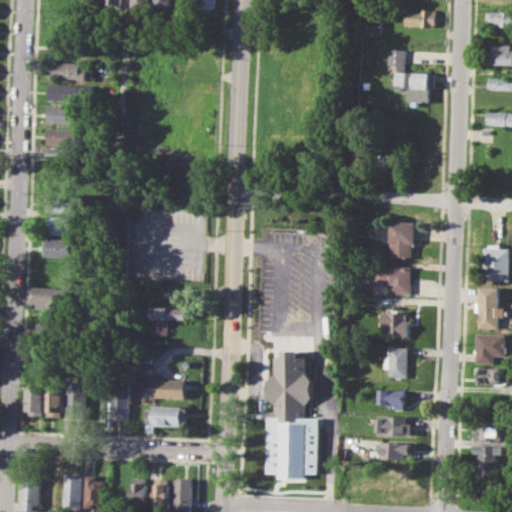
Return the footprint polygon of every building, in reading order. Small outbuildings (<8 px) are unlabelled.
[(155,0),(170,0),(170,10),(155,9),(155,0)] [(200,0),(216,0),(216,11),(200,10),(200,0)] [(408,11),(423,12),(423,8),(438,8),(438,26),(407,25),(408,11)] [(488,10),(511,11),(511,26),(487,25),(488,10)] [(366,16),(383,17),(382,34),(365,33),(366,16)] [(52,36),(88,37),(88,54),(51,53),(52,36)] [(486,42),(511,43),(511,63),(485,62),(486,42)] [(391,48),(407,48),(406,70),(439,71),(438,88),(432,88),(432,101),(429,101),(420,101),(420,106),(412,106),(413,100),(409,100),(409,91),(405,91),(405,87),(400,86),(400,83),(396,83),(396,71),(400,71),(400,64),(390,64),(391,48)] [(51,61),(81,62),(80,66),(88,66),(88,69),(95,70),(95,80),(50,78),(51,61)] [(490,76),(511,77),(511,89),(490,89),(490,76)] [(50,82),(92,84),(91,100),(50,98),(50,82)] [(49,105),(82,106),(82,122),(49,121),(49,105)] [(488,110),(511,111),(511,125),(487,124),(488,110)] [(48,127),(82,128),(82,144),(47,143),(48,127)] [(356,136),(371,137),(370,169),(354,168),(356,136)] [(376,169),(377,138),(392,139),(391,170),(376,169)] [(47,147),(82,148),(81,160),(47,159),(47,147)] [(45,194),(75,194),(74,211),(45,211),(45,194)] [(45,215),(76,216),(75,234),(45,233),(45,215)] [(391,219),(417,220),(416,242),(411,242),(410,256),(392,255),(393,242),(389,242),(391,219)] [(42,237),(74,238),(73,256),(42,255),(42,237)] [(483,277),(484,242),(502,243),(502,247),(511,247),(510,278),(483,277)] [(374,264),(412,266),(411,295),(373,293),(374,264)] [(481,285),(500,286),(499,307),(507,307),(506,317),(500,317),(500,327),(479,327),(480,311),(477,311),(477,301),(481,301),(481,285)] [(29,286),(70,288),(69,309),(38,308),(38,302),(29,301),(29,286)] [(152,306),(187,308),(186,319),(169,318),(168,334),(151,333),(152,306)] [(382,311),(408,312),(407,319),(411,320),(410,335),(389,334),(389,325),(382,325),(382,311)] [(39,321),(69,322),(68,340),(38,339),(39,321)] [(479,332),(508,333),(508,341),(511,341),(511,354),(494,353),(494,362),(477,361),(479,332)] [(390,346),(411,346),(410,376),(390,376),(390,367),(385,367),(385,355),(390,355),(390,346)] [(267,420),(268,410),(275,410),(275,403),(268,396),(268,379),(275,372),(275,356),(283,356),(283,349),(301,349),(301,356),(306,356),(306,370),(314,378),(313,396),(307,403),(306,429),(312,429),(312,437),(298,437),(298,420),(267,420)] [(479,366),(504,366),(504,373),(511,374),(511,382),(479,382),(479,366)] [(150,377),(186,379),(185,397),(149,396),(150,377)] [(70,381),(88,381),(87,417),(69,417),(70,381)] [(115,381),(132,382),(130,418),(113,417),(115,381)] [(29,383),(46,383),(45,415),(28,415),(29,383)] [(51,383),(66,383),(65,417),(48,416),(48,387),(51,387),(51,383)] [(382,388),(406,389),(405,409),(397,409),(397,406),(389,406),(389,403),(381,402),(382,388)] [(147,409),(154,409),(155,404),(188,405),(187,425),(147,424),(147,409)] [(380,415),(409,416),(409,422),(413,422),(412,435),(380,433),(380,415)] [(475,418),(501,419),(501,427),(507,427),(507,440),(474,439),(475,418)] [(379,441),(412,443),(411,451),(407,451),(407,459),(379,457),(379,441)] [(475,444),(507,445),(507,456),(499,456),(499,462),(505,463),(505,471),(497,470),(497,478),(480,478),(480,452),(475,452),(475,444)] [(374,466),(406,468),(405,474),(411,474),(410,484),(373,482),(374,466)] [(24,472),(43,473),(41,511),(23,510),(24,472)] [(48,472),(65,473),(64,509),(46,509),(48,472)] [(69,473),(67,509),(84,510),(85,474),(69,473)] [(90,475),(89,507),(96,507),(96,511),(103,511),(103,507),(107,507),(108,479),(98,479),(98,475),(90,475)] [(112,476),(130,477),(129,511),(111,510),(112,476)] [(134,477),(150,477),(149,509),(133,509),(134,477)] [(155,478),(171,478),(171,510),(155,509),(155,478)] [(176,511),(177,478),(194,478),(193,511),(176,511)]
